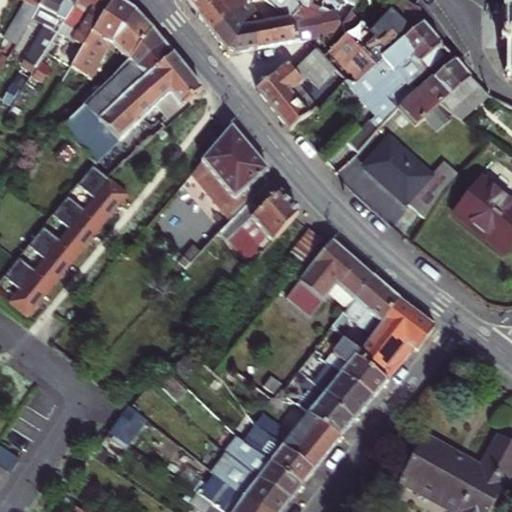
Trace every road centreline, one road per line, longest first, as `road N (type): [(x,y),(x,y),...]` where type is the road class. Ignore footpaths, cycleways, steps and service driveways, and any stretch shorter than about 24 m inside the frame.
road 1 (tertiary): [(459,320),(327,207),(153,0)]
road 2 (residential): [(13,511),(91,395),(0,332)]
road 3 (residential): [(459,320),(314,511)]
